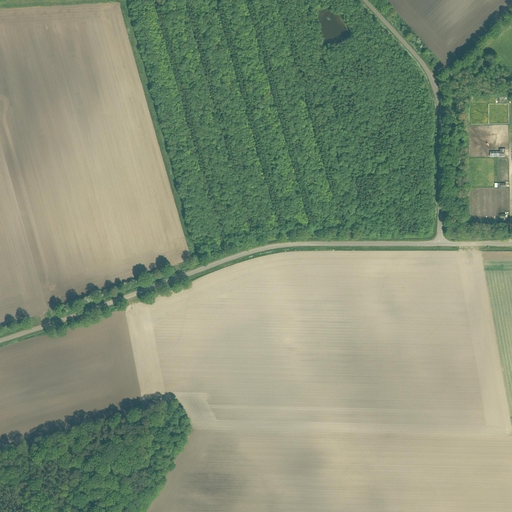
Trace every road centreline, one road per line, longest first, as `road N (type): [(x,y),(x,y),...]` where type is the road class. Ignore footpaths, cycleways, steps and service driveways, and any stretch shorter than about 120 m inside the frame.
road 1 (unclassified): [(0,340),(270,246),(439,244)]
road 2 (unclassified): [(439,244),(434,88),(364,0)]
